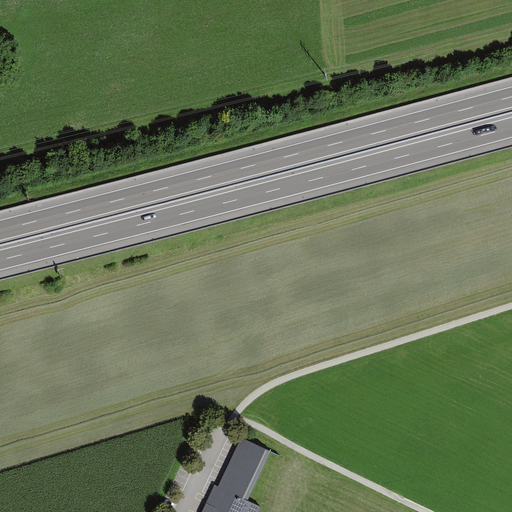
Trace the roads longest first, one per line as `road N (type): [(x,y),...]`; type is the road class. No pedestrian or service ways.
road 1 (motorway): [(511,97),(0,230)]
road 2 (motorway): [(0,260),(511,127)]
road 3 (track): [(225,428),(281,379),(511,306)]
road 4 (track): [(228,423),(252,424),(428,511)]
